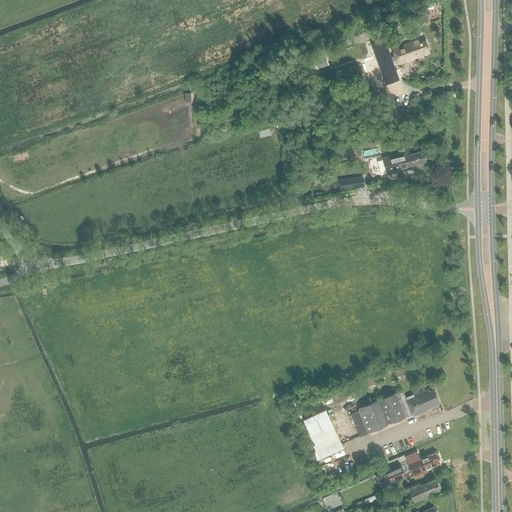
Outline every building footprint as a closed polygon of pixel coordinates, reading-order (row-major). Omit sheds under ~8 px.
[(423,53),(428,51),(424,39),(418,41),(417,38),(391,47),(397,66),(424,56),(423,53)] [(360,56),(366,73),(381,68),(375,50),(360,56)] [(329,66),(325,55),(314,59),(317,69),(329,66)] [(384,161),(386,174),(387,175),(413,169),(412,166),(426,163),(423,152),(409,155),(409,152),(383,159),(384,161)] [(339,182),(340,190),(364,187),(363,179),(339,182)] [(341,389),(330,393),(334,405),(345,401),(341,389)] [(401,390),(395,393),(357,409),(368,433),(405,417),(412,415),(413,417),(428,410),(428,409),(440,404),(434,390),(429,392),(428,389),(405,399),(401,390)] [(329,409),(306,417),(320,458),(343,450),(329,409)] [(407,463),(414,478),(425,473),(424,470),(439,464),(438,462),(440,459),(438,454),(435,454),(420,460),(419,458),(416,452),(405,457),(407,463)] [(391,470),(388,471),(382,474),(387,485),(396,481),(397,482),(406,478),(400,466),(391,470)] [(439,482),(435,482),(434,480),(420,487),(419,484),(407,489),(414,504),(425,499),(424,497),(439,490),(441,487),(439,482)] [(379,511),(385,510),(381,501),(361,510),(361,511),(379,511)]
